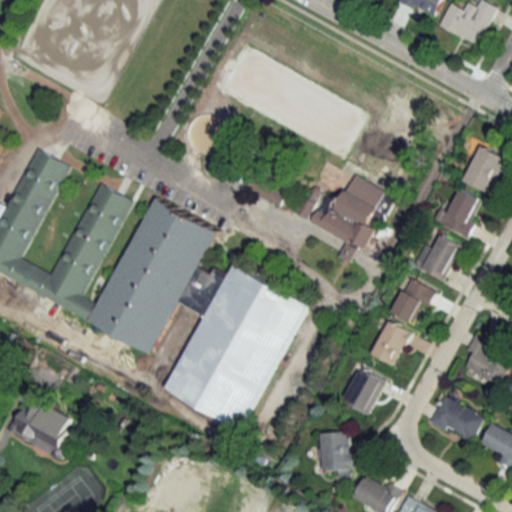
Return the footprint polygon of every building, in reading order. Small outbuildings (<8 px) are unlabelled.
[(436,17),(444,0),(401,0),(401,1),(436,17)] [(499,6),(484,0),(481,0),(479,6),(468,2),(466,8),(452,2),(441,27),(482,44),(499,6)] [(492,193),(510,158),(488,146),(470,182),(492,193)] [(89,317),(0,268),(0,218),(38,148),(67,164),(17,256),(49,274),(99,180),(134,199),(84,292),(99,300),(89,317)] [(355,173),(395,194),(385,212),(382,211),(381,212),(383,215),(379,223),(376,224),(364,245),(358,241),(348,260),(337,254),(345,238),(297,212),(309,189),(315,185),(338,198),(344,187),(346,188),(355,173)] [(248,188),(282,205),(288,192),(255,176),(248,188)] [(469,235),(485,200),(461,189),(451,210),(442,206),(436,220),(469,235)] [(156,195),(218,228),(199,263),(179,299),(151,351),(89,317),(99,300),(156,195)] [(463,244),(442,234),(434,251),(425,247),(417,265),(447,279),(463,244)] [(234,262),(307,300),(241,425),(167,385),(205,313),(179,299),(199,263),(211,270),(214,264),(229,272),(234,262)] [(395,311),(420,323),(436,289),(411,277),(395,311)] [(374,353),(394,364),(413,331),(392,320),(374,353)] [(502,384),(511,364),(503,360),(507,350),(476,335),(467,352),(474,356),(468,367),(502,384)] [(369,413),(388,380),(364,366),(345,400),(369,413)] [(75,417),(30,394),(11,433),(63,459),(69,448),(61,445),(75,417)] [(432,420),(473,443),(487,417),(446,395),(432,420)] [(511,430),(495,422),(484,443),(499,450),(495,458),(511,466),(511,430)] [(325,470),(339,469),(339,476),(355,475),(354,431),(324,432),(325,470)] [(356,496),(382,511),(392,511),(405,491),(371,472),(356,496)] [(402,511),(440,511),(411,496),(402,511)]
